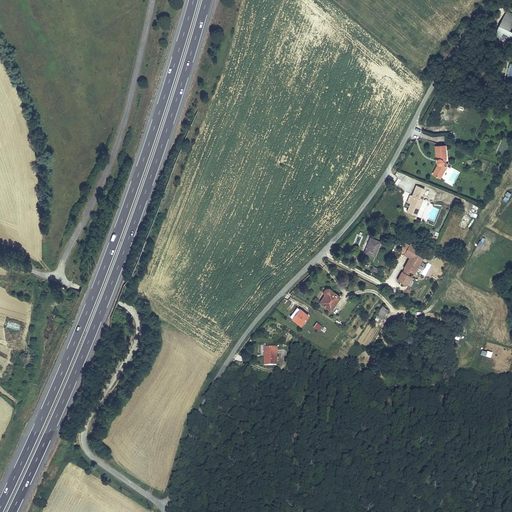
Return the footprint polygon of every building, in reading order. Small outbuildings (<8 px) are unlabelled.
[(510,43),(511,38),(511,31),(511,29),(511,18),(511,19),(506,16),(496,36),(510,43)] [(440,175),(448,161),(445,159),(445,155),(446,155),(445,142),(435,143),(436,153),(438,153),(439,155),(438,155),(438,156),(437,156),(437,157),(437,158),(437,159),(437,160),(438,161),(433,171),(440,175)] [(423,197),(425,193),(427,193),(429,187),(424,185),(422,192),(414,189),(412,194),(414,194),(411,203),(409,210),(418,213),(423,197)] [(422,215),(428,199),(423,197),(418,213),(422,215)] [(463,215),(458,226),(465,229),(470,218),(463,215)] [(375,256),(381,241),(370,237),(364,252),(375,256)] [(403,267),(404,267),(397,279),(406,284),(411,275),(408,274),(410,271),(414,273),(428,248),(412,239),(404,254),(409,257),(403,267)] [(319,300),(327,306),(336,294),(328,288),(328,287),(326,285),(324,286),(322,287),(322,289),(324,292),(319,300)] [(381,321),(387,309),(381,305),(374,318),(381,321)] [(289,316),(300,323),(307,314),(295,306),(289,316)] [(7,321),(6,328),(20,330),(20,323),(7,321)] [(267,347),(266,366),(278,366),(279,348),(267,347)]
